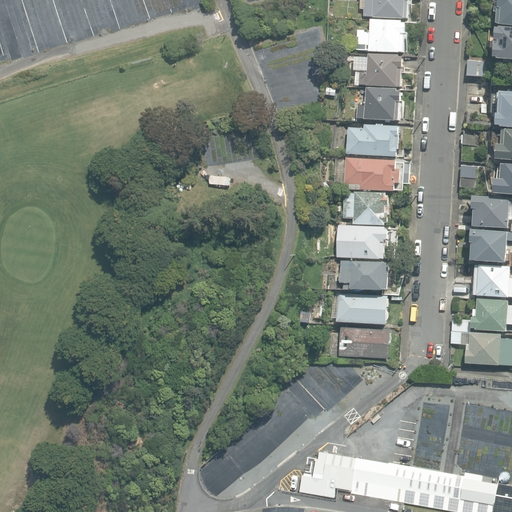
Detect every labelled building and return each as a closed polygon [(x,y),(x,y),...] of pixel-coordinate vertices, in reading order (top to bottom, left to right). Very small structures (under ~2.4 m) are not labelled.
[(411,19),(412,0),(361,0),(361,9),(366,9),(365,16),(411,19)] [(511,0),(498,0),(497,23),(501,23),(501,25),(511,26),(511,0)] [(353,50),(402,53),(402,51),(405,52),(407,24),(404,24),(404,22),(373,20),(372,33),(367,33),(367,31),(359,30),(358,42),(353,42),(353,50)] [(499,59),(511,59),(511,27),(501,27),(501,28),(497,28),(495,57),(500,58),(499,59)] [(362,70),(361,84),(404,87),(405,58),(401,58),(402,56),(370,54),(369,71),(362,70)] [(468,76),(485,77),(486,61),(469,60),(468,76)] [(327,85),(326,95),(335,97),(337,86),(327,85)] [(359,105),(358,118),(401,121),(403,91),(368,88),(367,105),(359,105)] [(503,127),(511,127),(511,96),(504,96),(503,114),(498,114),(498,125),(503,126),(503,127)] [(348,154),(399,157),(400,149),(401,150),(402,135),(400,135),(401,127),(385,126),(385,124),(378,124),(378,126),(366,125),(366,129),(350,128),(348,154)] [(497,159),(511,160),(511,130),(503,130),(502,145),(498,145),(497,159)] [(464,144),(481,145),(481,135),(464,134),(464,144)] [(411,163),(398,162),(398,161),(348,158),(346,184),(362,185),(362,190),(397,191),(397,184),(410,184),(411,163)] [(495,194),(511,194),(511,164),(502,164),(501,179),(496,179),(495,194)] [(462,177),(477,178),(478,167),(462,166),(462,177)] [(461,187),(476,188),(477,178),(462,177),(461,187)] [(355,224),(387,225),(387,223),(390,223),(390,215),(392,215),(392,204),(390,204),(391,196),(388,196),(388,194),(356,192),(356,193),(346,193),(345,218),(355,219),(355,224)] [(475,227),(509,228),(509,224),(510,224),(511,219),(511,218),(511,198),(475,196),(474,209),(476,209),(475,227)] [(338,257),(385,259),(386,240),(389,240),(390,230),(386,230),(386,227),(340,225),(338,257)] [(472,259),(506,261),(508,239),(511,239),(511,231),(472,229),(472,241),(473,241),(472,259)] [(345,290),(385,291),(385,290),(390,290),(390,263),(386,263),(342,262),(341,283),(345,283),(345,290)] [(511,265),(476,264),(475,293),(478,293),(478,295),(510,296),(510,289),(511,288),(511,270),(510,270),(511,265)] [(339,322),(389,324),(390,296),(340,294),(339,307),(333,306),(333,319),(339,319),(339,322)] [(511,324),(511,305),(509,305),(509,301),(478,299),(477,308),(473,308),(473,319),(453,319),(452,331),(470,331),(476,329),(476,330),(508,332),(509,324),(511,324)] [(307,321),(314,323),(316,314),(309,312),(307,321)] [(341,355),(390,358),(391,343),(393,343),(394,333),(392,333),(392,330),(343,327),(341,355)] [(452,343),(468,344),(469,332),(452,331),(452,343)] [(467,363),(511,365),(511,339),(502,339),(502,334),(471,332),(471,344),(468,344),(467,363)] [(316,358),(316,349),(308,349),(308,358),(316,358)] [(323,428),(289,391),(220,453),(254,491),(323,428)] [(337,487),(353,490),(359,458),(321,452),(319,459),(318,459),(315,477),(304,475),(301,492),(336,498),(337,487)] [(466,472),(511,479),(511,460),(470,453),(466,472)] [(462,499),(466,478),(466,476),(359,458),(353,490),(352,494),(455,511),(493,511),(495,505),(462,499)] [(499,484),(466,478),(462,499),(495,505),(499,485),(499,484)] [(493,511),(511,511),(511,487),(499,485),(495,505),(493,511)]
